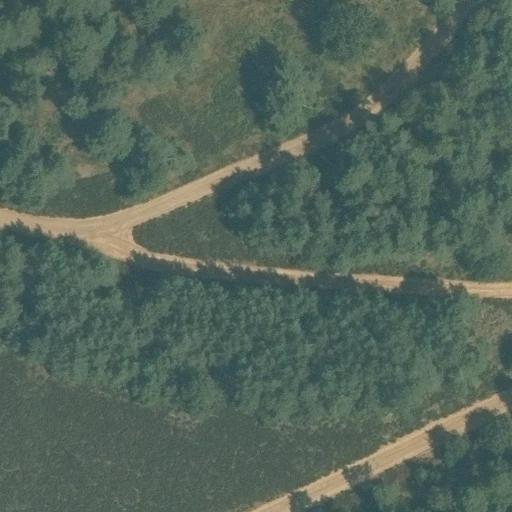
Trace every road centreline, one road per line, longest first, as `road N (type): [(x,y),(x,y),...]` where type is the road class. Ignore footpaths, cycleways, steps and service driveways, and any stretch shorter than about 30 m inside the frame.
road 1 (track): [(0,217),(176,267),(511,289)]
road 2 (track): [(79,237),(349,122),(395,85),(468,0)]
road 3 (track): [(511,398),(274,511)]
